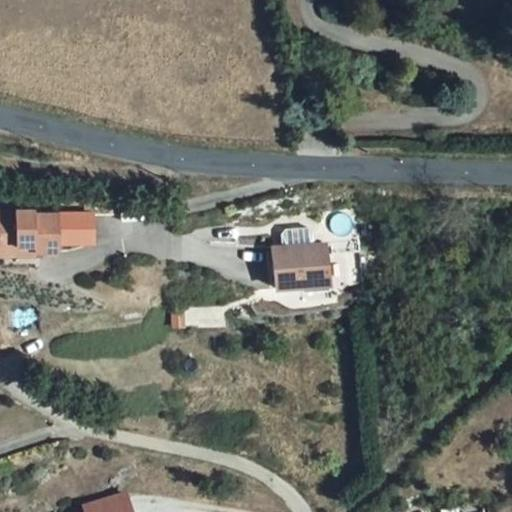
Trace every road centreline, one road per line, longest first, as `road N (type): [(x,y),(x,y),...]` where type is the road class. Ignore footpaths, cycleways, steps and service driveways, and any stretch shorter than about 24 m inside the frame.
road 1 (tertiary): [(0,119),(197,161),(511,177)]
road 2 (residential): [(298,511),(264,477),(182,450),(81,431),(0,377)]
